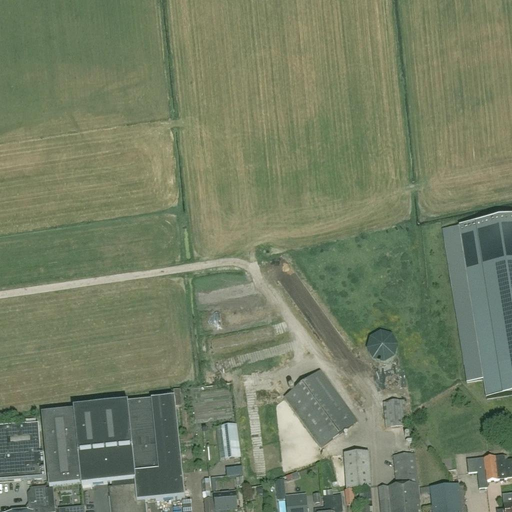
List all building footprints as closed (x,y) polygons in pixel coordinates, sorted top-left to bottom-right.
[(511,218),(459,227),(459,228),(483,381),(486,400),(511,396),(511,218)] [(385,334),(382,334),(380,334),(379,335),(377,335),(376,336),(374,337),(372,338),(371,340),(370,341),(369,343),(368,345),(368,347),(367,351),(368,354),(369,356),(371,359),(372,360),(375,362),(376,363),(378,363),(379,364),(381,364),(382,364),(385,364),(386,364),(388,363),(389,363),(391,362),(392,361),(393,360),(395,358),(396,356),(397,354),(397,352),(398,350),(398,349),(397,347),(397,344),(396,342),(395,340),(393,338),(390,336),(388,335),(385,334)] [(322,451),(358,425),(321,373),(285,399),(322,451)] [(75,413),(82,486),(82,487),(114,484),(115,490),(109,490),(111,511),(146,511),(145,503),(185,499),(183,478),(176,408),(176,399),(175,399),(175,400),(152,402),(152,401),(128,404),(128,406),(74,411),(75,413)] [(386,430),(407,428),(404,402),(384,404),(386,430)] [(82,486),(75,413),(42,416),(49,489),(82,486)] [(0,483),(46,480),(44,455),(41,455),(39,425),(0,428),(0,483)] [(222,428),(226,460),(238,459),(234,427),(222,428)] [(418,485),(415,456),(393,458),(396,487),(418,485)] [(498,480),(511,479),(511,461),(505,462),(504,458),(467,462),(468,475),(477,474),(479,490),(487,490),(486,482),(498,481),(498,480)] [(285,493),(284,483),(276,484),(276,494),(285,493)] [(419,511),(418,485),(378,489),(380,511),(419,511)] [(460,511),(458,487),(431,490),(433,511),(460,511)] [(32,490),(32,493),(31,493),(29,495),(30,505),(33,507),(34,510),(55,508),(53,490),(46,491),(46,488),(32,490)] [(230,511),(238,511),(236,493),(214,495),(215,511),(230,511)] [(354,495),(346,495),(348,508),(356,508),(354,495)] [(307,511),(306,498),(287,500),(288,511),(307,511)] [(342,511),(341,498),(324,499),(325,511),(342,511)] [(511,511),(511,498),(510,498),(510,505),(505,506),(505,511),(500,511),(511,511)] [(215,511),(214,501),(205,501),(205,511),(215,511)] [(183,511),(192,511),(192,502),(183,503),(183,511)]
